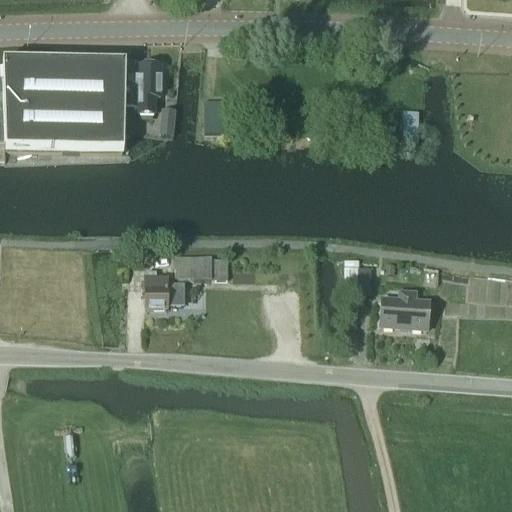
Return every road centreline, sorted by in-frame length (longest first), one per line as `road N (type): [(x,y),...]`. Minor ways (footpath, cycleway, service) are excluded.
road 1 (tertiary): [(0,356),(511,390)]
road 2 (secondary): [(0,36),(511,44)]
